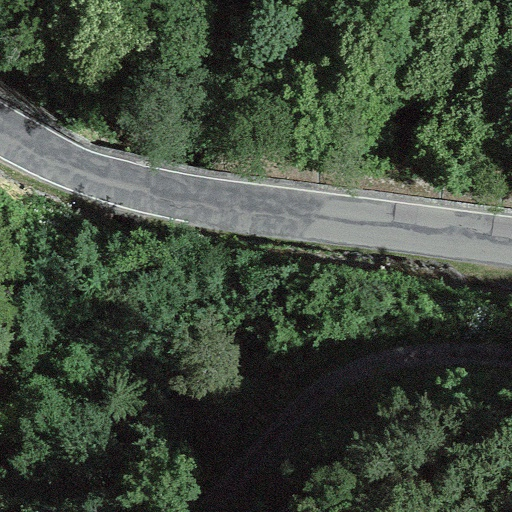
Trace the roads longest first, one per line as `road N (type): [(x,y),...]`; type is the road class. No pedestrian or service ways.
road 1 (tertiary): [(511,239),(188,199),(86,173),(0,132)]
road 2 (track): [(511,356),(389,353),(360,361),(328,379),(194,511)]
